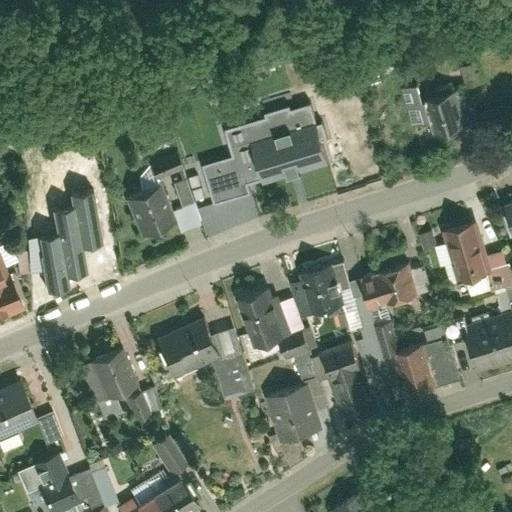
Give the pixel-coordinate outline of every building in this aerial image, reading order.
[(467,87),(485,84),(481,61),(463,64),(467,87)] [(470,125),(461,88),(428,97),(437,133),(448,130),(452,131),(456,130),(459,128),(470,125)] [(326,161),(309,107),(227,132),(235,156),(202,166),(214,205),(249,194),(246,185),(326,161)] [(127,196),(142,235),(178,221),(163,182),(127,196)] [(93,188),(70,192),(72,204),(80,244),(83,244),(102,240),(93,188)] [(72,204),(53,208),(57,231),(65,273),(68,273),(87,269),(83,244),(80,244),(72,204)] [(493,267),(477,217),(446,227),(462,277),(493,267)] [(65,273),(57,231),(39,234),(43,253),(41,253),(48,289),(70,284),(68,273),(65,273)] [(5,274),(0,261),(0,313),(22,304),(8,273),(5,274)] [(333,261),(301,270),(313,311),(345,302),(333,261)] [(406,261),(362,273),(368,298),(390,292),(392,300),(415,294),(406,261)] [(270,285),(238,296),(255,345),(287,334),(270,285)] [(511,304),(464,319),(480,368),(511,357),(511,304)] [(206,314),(158,334),(176,375),(223,356),(206,314)] [(428,328),(431,338),(447,333),(445,324),(428,328)] [(324,348),(344,415),(377,405),(356,338),(324,348)] [(394,351),(407,392),(441,382),(428,341),(394,351)] [(139,384),(123,348),(92,361),(108,397),(139,384)] [(214,363),(225,400),(272,385),(261,349),(214,363)] [(0,436),(38,420),(19,377),(0,385),(0,436)] [(324,429),(309,379),(267,392),(282,442),(324,429)] [(155,385),(139,388),(144,412),(160,409),(155,385)] [(29,463),(49,511),(82,497),(61,449),(29,463)] [(181,475),(152,492),(164,511),(193,511),(201,507),(181,475)] [(388,511),(372,483),(332,507),(334,511),(388,511)] [(125,511),(164,511),(152,492),(124,510),(125,511)] [(111,511),(105,503),(91,511),(111,511)]
